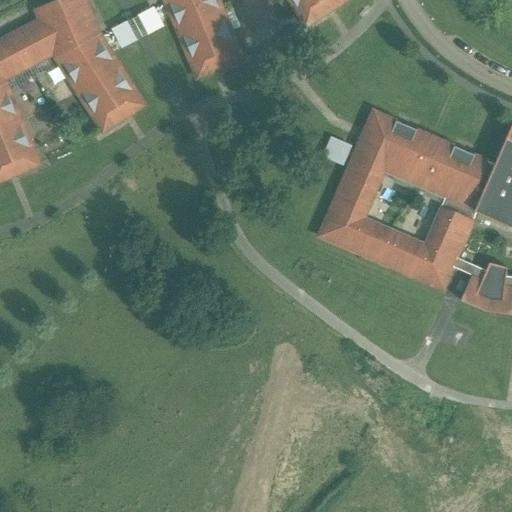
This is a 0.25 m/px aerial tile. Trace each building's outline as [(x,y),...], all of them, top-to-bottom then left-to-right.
[(0,181),(12,177),(40,165),(38,161),(6,84),(4,80),(53,54),(55,59),(100,129),(102,133),(126,118),(145,106),(100,36),(100,35),(86,3),(75,8),(71,0),(60,0),(35,11),(39,20),(0,40),(0,181)] [(163,0),(164,1),(164,2),(196,79),(217,70),(243,59),(242,56),(218,0),(288,0),(303,24),(305,27),(328,12),(346,0),(163,0)] [(151,9),(137,16),(147,35),(161,27),(151,9)] [(137,40),(128,21),(113,29),(123,47),(137,40)] [(511,124),(511,125),(494,164),(373,111),(364,132),(318,236),(442,290),(452,268),(461,271),(471,276),(460,301),(485,312),(511,315),(511,312),(511,124)] [(324,157),(339,164),(347,145),(332,138),(324,157)]
